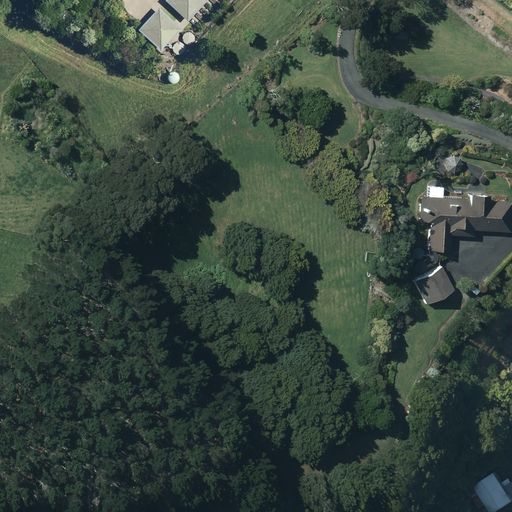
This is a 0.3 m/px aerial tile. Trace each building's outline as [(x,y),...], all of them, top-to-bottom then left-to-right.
[(162,0),(184,21),(203,0),(162,0)] [(178,28),(155,7),(134,29),(157,50),(178,28)] [(442,163),(444,169),(450,171),(455,169),(458,163),(455,157),(449,155),(444,158),(442,163)] [(415,220),(426,221),(424,249),(446,250),(447,234),(469,236),(470,229),(506,232),(508,201),(480,199),(480,195),(463,194),(463,198),(416,195),(415,220)] [(437,265),(410,279),(421,302),(448,288),(437,265)] [(466,289),(472,294),(476,290),(470,284),(466,289)] [(492,471),(471,485),(487,511),(491,511),(511,499),(511,480),(510,481),(508,477),(499,483),(492,471)]
